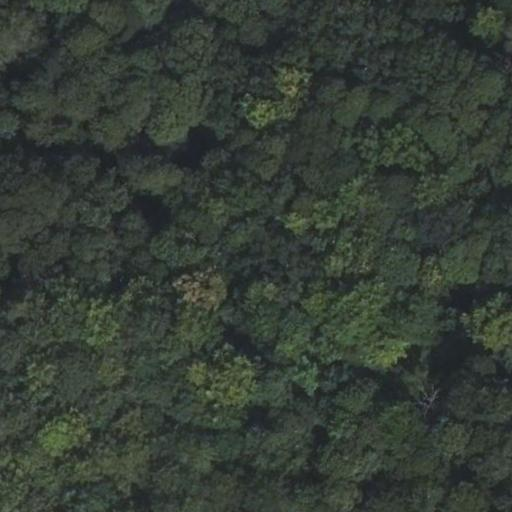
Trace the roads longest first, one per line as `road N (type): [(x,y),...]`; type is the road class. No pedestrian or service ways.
road 1 (track): [(189,0),(242,511)]
road 2 (track): [(0,296),(217,295),(511,314)]
